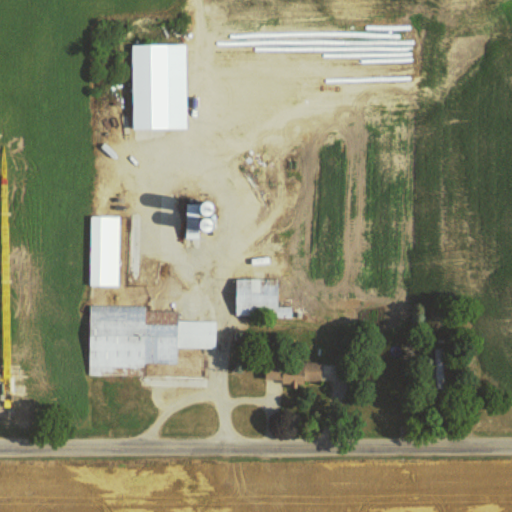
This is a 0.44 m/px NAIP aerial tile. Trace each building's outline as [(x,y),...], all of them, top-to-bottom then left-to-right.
[(132,44),(133,130),(187,129),(185,44),(132,44)] [(185,238),(199,238),(199,233),(213,233),(213,204),(185,203),(185,238)] [(89,285),(118,285),(119,215),(90,215),(89,285)] [(278,279),(235,278),(234,314),(291,316),(291,306),(278,306),(278,279)] [(215,348),(215,321),(179,320),(179,310),(146,310),(146,305),(89,304),(89,374),(112,374),(112,367),(143,367),(143,363),(176,363),(177,347),(215,348)] [(321,362),(304,361),(304,375),(280,374),(280,366),(265,366),(265,379),(282,379),(282,382),(320,383),(321,362)]
